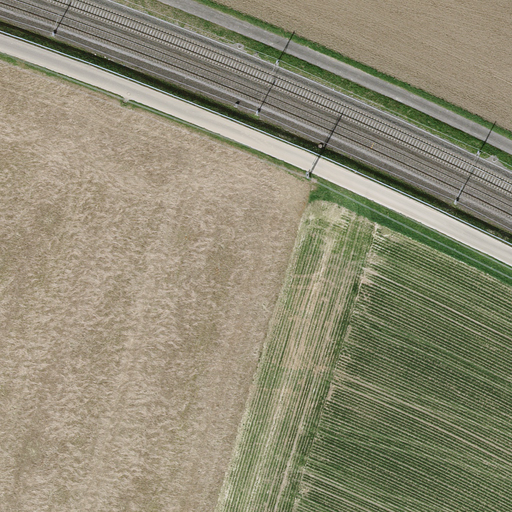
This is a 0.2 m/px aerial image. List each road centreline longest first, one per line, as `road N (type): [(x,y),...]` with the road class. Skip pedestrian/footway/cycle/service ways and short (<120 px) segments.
road 1 (unclassified): [(511,258),(270,146),(0,42)]
road 2 (track): [(511,147),(165,0)]
